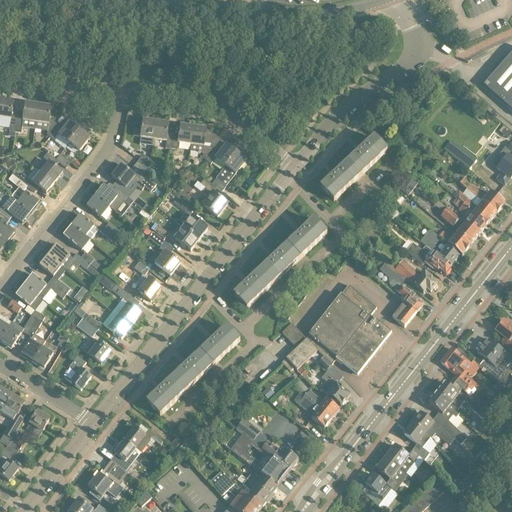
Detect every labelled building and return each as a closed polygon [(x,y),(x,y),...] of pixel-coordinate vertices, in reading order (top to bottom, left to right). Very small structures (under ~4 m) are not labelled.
[(511,55),(496,74),(484,87),(511,111),(511,55)] [(10,133),(16,134),(19,114),(13,113),(14,103),(1,101),(0,109),(0,119),(12,121),(10,133)] [(16,134),(22,135),(24,123),(36,125),(39,107),(26,105),(25,115),(19,114),(16,134)] [(47,136),(50,139),(59,127),(50,120),(52,109),(39,107),(36,125),(49,126),(48,133),(47,136)] [(476,112),(472,117),(477,121),(481,116),(476,112)] [(154,141),(157,124),(144,122),(143,127),(136,126),(135,137),(141,138),(141,139),(154,141)] [(60,138),(70,145),(80,132),(77,129),(71,123),(64,131),(59,127),(50,139),(51,139),(49,142),(53,145),(55,142),(56,143),(60,138)] [(166,150),(172,151),(174,136),(168,135),(170,126),(157,124),(154,141),(167,143),(166,150)] [(178,151),(179,144),(192,146),(194,129),(181,127),(180,137),(174,136),(172,151),(178,151)] [(499,133),(506,139),(511,134),(503,127),(499,133)] [(207,131),(194,129),(192,146),(191,153),(204,155),(203,159),(207,162),(215,151),(211,148),(217,140),(209,134),(207,133),(207,131)] [(70,145),(80,153),(91,140),(84,134),(84,135),(80,132),(70,145)] [(501,175),(497,180),(506,187),(511,179),(511,139),(510,142),(511,143),(508,149),(506,147),(502,153),(507,157),(496,171),(501,175)] [(348,165),(361,178),(387,153),(375,140),(363,150),(359,153),(359,154),(348,165)] [(406,151),(410,145),(405,141),(401,147),(406,151)] [(469,171),(476,162),(450,142),(443,152),(469,171)] [(216,160),(226,168),(237,155),(233,152),(226,146),(220,154),(215,151),(207,162),(212,166),(216,160)] [(59,164),(57,162),(48,155),(44,159),(49,163),(41,173),(55,185),(63,174),(56,168),(59,164)] [(226,168),(236,176),(247,162),(240,157),(240,158),(237,155),(226,168)] [(57,162),(59,164),(67,170),(72,164),(61,156),(57,162)] [(134,168),(141,173),(146,177),(150,173),(152,159),(142,157),(134,167),(134,168)] [(334,203),(361,178),(348,165),(337,175),(336,175),(333,178),(333,179),(321,190),(334,203)] [(127,190),(132,184),(143,192),(151,181),(146,177),(141,173),(137,178),(122,167),(113,179),(127,190)] [(466,175),(472,180),(475,176),(469,171),(466,175)] [(23,175),(19,181),(28,188),(36,194),(40,189),(47,195),(55,185),(41,173),(33,183),(23,175)] [(9,197),(12,200),(31,215),(39,204),(25,192),(28,188),(19,181),(13,177),(9,182),(19,190),(12,199),(9,197)] [(411,192),(418,184),(411,178),(404,187),(411,192)] [(478,199),(497,215),(505,205),(492,194),(487,200),(464,180),(460,185),(478,199)] [(212,186),(205,181),(201,186),(206,190),(203,194),(209,199),(202,207),(218,219),(228,206),(213,195),(217,190),(212,186)] [(217,181),(212,186),(217,190),(223,194),(227,189),(217,181)] [(111,192),(106,189),(105,188),(97,198),(110,209),(116,213),(124,203),(127,205),(130,201),(113,187),(113,188),(114,188),(111,192)] [(457,199),(456,199),(488,226),(497,215),(478,199),(474,204),(464,196),(463,197),(459,194),(455,198),(457,199)] [(395,202),(400,206),(404,201),(399,197),(395,202)] [(110,209),(97,198),(88,209),(102,220),(110,209)] [(186,214),(190,209),(179,199),(174,205),(186,214)] [(461,221),(480,237),(488,226),(456,199),(453,204),(460,210),(459,212),(465,216),(461,221)] [(22,225),(31,215),(12,200),(4,210),(22,225)] [(460,231),(458,234),(472,246),(480,237),(461,221),(444,208),(438,215),(442,218),(441,219),(454,229),(455,227),(460,231)] [(0,238),(7,244),(16,234),(1,222),(5,218),(0,214),(0,238)] [(384,215),(381,219),(389,225),(392,221),(387,217),(384,215)] [(91,242),(98,232),(82,218),(73,228),(91,242)] [(208,231),(192,219),(184,229),(200,242),(208,231)] [(299,236),(287,248),(300,261),(327,235),(315,222),(303,233),(303,232),(299,236)] [(106,230),(115,237),(118,232),(110,225),(106,230)] [(165,241),(170,235),(158,226),(153,232),(165,241)] [(367,236),(375,242),(382,233),(374,227),(367,236)] [(65,239),(78,249),(82,253),(91,243),(91,242),(73,228),(65,239)] [(183,229),(174,241),(191,253),(200,242),(184,229),(183,229)] [(119,240),(115,237),(106,230),(102,234),(115,245),(119,240)] [(460,259),(447,249),(443,254),(435,247),(441,239),(439,238),(431,232),(421,244),(427,249),(451,269),(452,269),(460,259)] [(463,258),(472,246),(458,234),(453,240),(444,233),(439,238),(441,239),(449,246),(463,258)] [(171,278),(180,266),(169,257),(174,250),(153,234),(149,240),(161,249),(161,251),(164,254),(155,266),(171,278)] [(130,255),(133,251),(135,249),(134,248),(136,246),(131,243),(128,247),(124,251),(130,255)] [(423,253),(420,250),(414,245),(407,254),(425,268),(426,266),(433,271),(434,270),(439,274),(441,271),(446,275),(451,269),(427,249),(423,253)] [(56,247),(48,257),(62,268),(67,272),(75,262),(87,271),(91,266),(82,259),(77,256),(74,260),(56,247)] [(273,261),(261,272),(274,286),(300,261),(287,248),(276,258),(272,261),(273,261)] [(86,255),(82,259),(91,266),(94,262),(86,255)] [(40,268),(53,278),(62,268),(48,257),(40,268)] [(388,260),(384,265),(390,269),(392,267),(394,265),(388,260)] [(417,274),(418,272),(412,267),(410,269),(402,263),(394,273),(408,284),(410,282),(415,286),(415,287),(424,295),(427,291),(431,294),(434,290),(436,292),(439,288),(431,281),(432,279),(425,274),(422,278),(417,274)] [(144,277),(149,272),(144,267),(140,264),(139,264),(135,269),(142,276),(144,277)] [(399,293),(396,296),(404,303),(403,304),(405,305),(408,308),(409,307),(417,315),(424,306),(421,304),(422,302),(405,288),(408,284),(394,273),(390,269),(384,265),(380,270),(389,277),(389,283),(389,284),(399,293)] [(89,274),(91,276),(92,275),(95,270),(96,270),(91,266),(87,271),(86,272),(89,274)] [(238,303),(239,302),(247,310),(274,286),(261,272),(250,283),(249,282),(246,285),(246,286),(235,297),(237,300),(236,301),(238,303)] [(34,277),(26,288),(44,302),(44,301),(51,291),(63,301),(67,296),(51,283),(47,288),(34,277)] [(54,279),(51,283),(67,296),(69,294),(71,291),(62,285),(58,282),(54,279)] [(161,291),(148,281),(139,293),(151,303),(161,291)] [(124,302),(129,296),(116,286),(111,292),(124,302)] [(310,336),(311,336),(307,341),(318,353),(332,367),(336,362),(341,366),(343,365),(356,376),(389,337),(375,325),(376,324),(370,319),(377,311),(350,287),(342,297),(310,336)] [(44,302),(26,288),(17,299),(35,313),(32,317),(38,321),(43,324),(46,319),(38,314),(40,311),(38,309),(44,302)] [(82,288),(75,300),(81,304),(88,291),(82,288)] [(19,315),(23,310),(14,303),(10,308),(19,315)] [(408,308),(405,305),(404,306),(393,320),(398,324),(405,330),(417,315),(409,307),(408,308)] [(132,328),(141,316),(135,311),(129,306),(119,318),(132,328)] [(83,320),(82,321),(98,333),(102,328),(86,315),(82,320),(83,320)] [(23,334),(28,337),(38,321),(32,317),(24,331),(13,324),(10,329),(10,328),(1,343),(13,350),(23,334)] [(132,328),(119,318),(109,331),(122,341),(132,328)] [(23,356),(34,362),(42,348),(43,348),(46,343),(35,336),(43,324),(38,321),(28,337),(33,340),(23,356)] [(98,333),(82,321),(81,321),(77,325),(84,330),(82,332),(92,340),(98,333)] [(0,342),(1,343),(10,328),(0,322),(0,342)] [(504,322),(496,333),(505,339),(501,344),(511,354),(511,325),(510,327),(504,322)] [(302,367),(312,358),(318,353),(307,341),(292,326),(283,335),(297,350),(286,360),(295,370),(297,372),(302,367)] [(213,369),(241,343),(228,329),(200,355),(213,369)] [(58,342),(61,344),(59,347),(64,350),(70,341),(62,336),(58,342)] [(89,356),(89,357),(102,367),(112,354),(100,345),(100,344),(99,344),(95,341),(86,354),(89,356)] [(511,360),(489,341),(478,355),(481,358),(476,364),(508,391),(511,387),(511,378),(511,376),(511,373),(506,369),(511,362),(511,360)] [(42,348),(34,362),(46,370),(55,356),(43,348),(42,348)] [(452,382),(468,398),(476,389),(464,379),(473,368),(452,351),(442,365),(460,379),(455,384),(452,382)] [(318,353),(312,358),(315,361),(315,362),(326,374),(327,373),(332,377),(337,371),(332,367),(318,353)] [(174,380),(187,394),(213,369),(200,355),(174,380)] [(82,392),(92,379),(82,371),(87,365),(79,359),(71,369),(78,375),(71,384),(82,392)] [(291,374),(295,370),(286,360),(282,364),(291,374)] [(309,375),(302,367),(297,372),(304,379),(309,375)] [(320,392),(341,408),(343,407),(344,407),(347,403),(346,403),(350,397),(342,391),(343,389),(330,379),(320,392)] [(147,404),(161,418),(187,394),(174,380),(147,404)] [(299,382),(296,384),(320,410),(333,420),(335,418),(335,419),(340,413),(339,412),(340,412),(326,401),(323,404),(299,382)] [(460,415),(458,418),(461,415),(458,412),(465,404),(482,421),(487,417),(477,408),(474,404),(468,399),(468,398),(452,382),(448,387),(446,386),(442,391),(441,390),(438,394),(439,395),(437,397),(450,407),(460,415)] [(325,430),(333,420),(320,410),(296,384),(295,385),(306,395),(305,397),(302,394),(296,401),(300,404),(299,405),(310,414),(308,417),(325,430)] [(268,389),(262,394),(268,401),(274,395),(268,389)] [(0,390),(0,415),(2,416),(13,398),(0,390)] [(435,420),(439,424),(453,440),(461,447),(466,441),(449,423),(453,417),(457,420),(458,418),(460,415),(450,407),(437,397),(434,401),(433,400),(430,403),(431,404),(430,406),(440,414),(435,420)] [(25,405),(13,398),(2,416),(12,422),(4,436),(12,441),(24,421),(18,417),(25,405)] [(477,400),(474,404),(477,408),(487,417),(490,414),(477,400)] [(42,434),(51,421),(38,413),(30,426),(27,431),(39,439),(42,434)] [(414,424),(413,425),(431,439),(434,434),(449,445),(453,440),(439,424),(435,429),(433,427),(435,426),(421,415),(417,420),(416,419),(413,423),(414,424)] [(243,421),(235,431),(251,443),(258,433),(243,421)] [(419,447),(414,453),(420,458),(421,460),(425,462),(430,455),(423,450),(431,439),(413,425),(405,436),(419,447)] [(125,442),(142,455),(151,443),(151,442),(152,441),(161,448),(165,443),(149,431),(145,437),(135,430),(125,442)] [(262,451),(251,443),(235,431),(223,446),(255,471),(277,489),(290,471),(276,459),(275,461),(262,451)] [(178,439),(171,448),(175,451),(182,443),(178,439)] [(14,457),(16,458),(23,447),(12,441),(6,451),(14,457)] [(142,455),(125,442),(116,455),(132,467),(141,455),(142,455)] [(267,445),(262,451),(275,461),(276,459),(290,471),(298,462),(284,451),(280,455),(267,445)] [(396,447),(386,459),(408,477),(409,477),(400,471),(409,460),(414,464),(419,458),(421,460),(420,458),(414,453),(408,448),(404,453),(396,447)] [(19,471),(9,463),(14,457),(6,451),(2,448),(0,450),(0,459),(1,461),(0,462),(0,476),(10,484),(19,471)] [(392,492),(392,491),(396,494),(400,489),(408,477),(386,459),(378,470),(385,476),(381,482),(373,476),(392,492)] [(128,475),(120,469),(112,462),(100,477),(99,476),(89,489),(103,499),(107,493),(118,501),(122,495),(117,490),(128,475)] [(255,471),(248,480),(270,498),(277,489),(255,471)] [(366,485),(367,487),(375,493),(370,500),(378,509),(392,492),(373,476),(372,477),(371,477),(369,479),(369,481),(366,485)] [(222,499),(230,508),(232,511),(259,511),(262,508),(245,494),(242,494),(236,485),(235,486),(226,477),(213,489),(222,499)] [(262,508),(270,498),(248,480),(243,486),(248,490),(245,494),(262,508)] [(434,485),(443,494),(448,490),(439,480),(434,485)] [(434,485),(429,489),(438,499),(443,494),(434,485)] [(438,499),(429,489),(425,493),(434,503),(438,499)] [(147,493),(138,504),(142,508),(152,499),(147,493)] [(434,503),(425,493),(420,497),(429,507),(434,503)] [(425,511),(429,507),(420,497),(415,502),(425,511)] [(70,511),(105,511),(100,507),(96,511),(93,511),(79,501),(70,511)] [(416,511),(424,511),(425,511),(415,502),(411,506),(416,511)]
